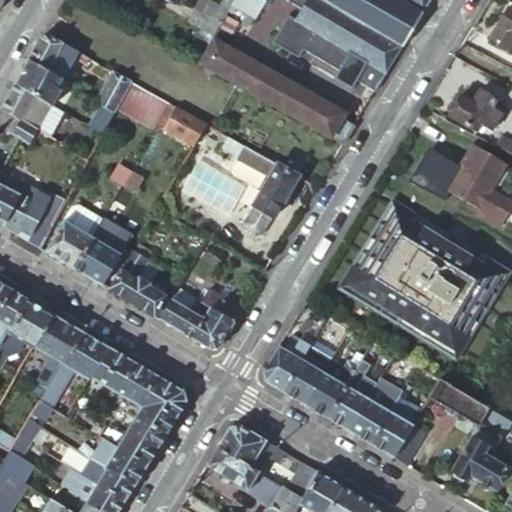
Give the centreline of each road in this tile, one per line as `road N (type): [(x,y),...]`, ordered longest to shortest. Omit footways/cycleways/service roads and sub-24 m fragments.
road 1 (unclassified): [(460,0),(222,391)]
road 2 (unclassified): [(222,391),(0,256)]
road 3 (unclassified): [(437,511),(222,391)]
road 4 (unclassified): [(222,391),(148,511)]
